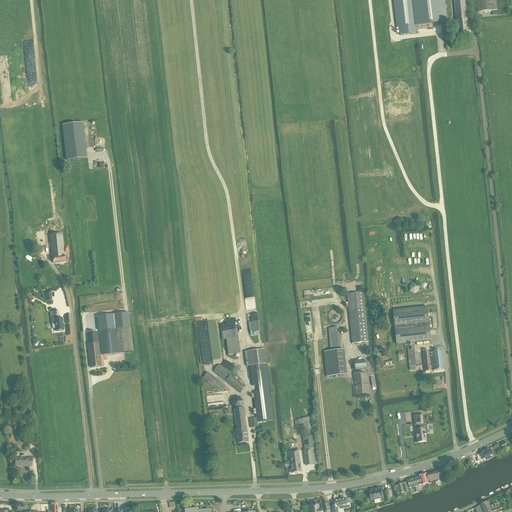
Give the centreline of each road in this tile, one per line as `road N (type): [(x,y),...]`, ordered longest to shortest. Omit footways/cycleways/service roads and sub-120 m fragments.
road 1 (track): [(92,495),(69,298),(50,264),(45,222),(55,218),(31,0)]
road 2 (track): [(192,0),(208,131),(229,189),(256,491)]
road 3 (secondary): [(81,495),(359,483),(431,464),(511,428)]
road 4 (track): [(511,381),(467,0)]
road 5 (track): [(102,495),(83,315),(126,310),(109,160)]
road 6 (track): [(443,205),(426,205),(412,190),(383,124),(370,0)]
road 7 (track): [(165,493),(150,322)]
